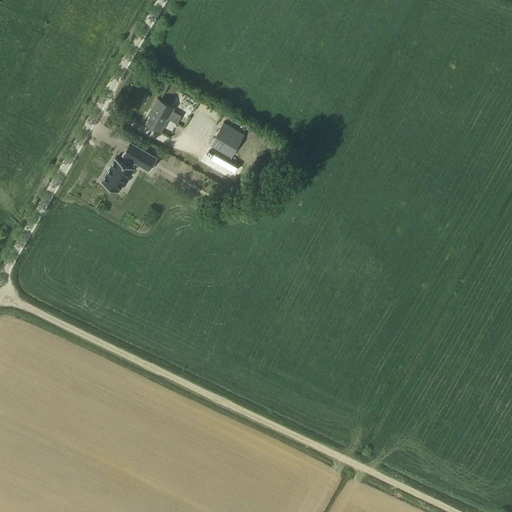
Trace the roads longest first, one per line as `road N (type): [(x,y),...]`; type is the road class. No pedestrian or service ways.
road 1 (track): [(449,511),(0,294)]
road 2 (unclassified): [(0,285),(163,0)]
